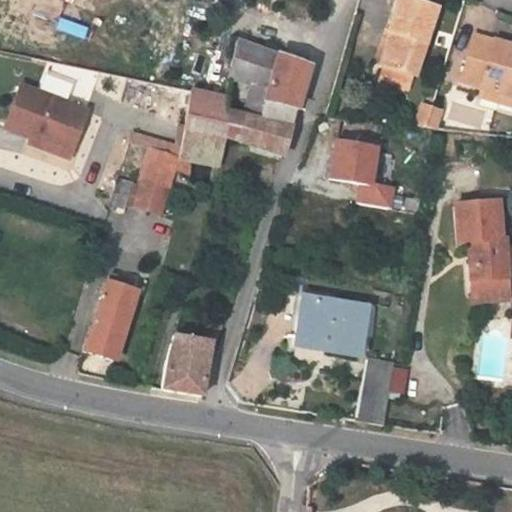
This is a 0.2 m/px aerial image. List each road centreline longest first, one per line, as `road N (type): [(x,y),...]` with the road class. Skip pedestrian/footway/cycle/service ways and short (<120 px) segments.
road 1 (residential): [(343,0),(205,420)]
road 2 (secondary): [(511,466),(299,433)]
road 3 (secondary): [(205,420),(71,395),(0,370)]
